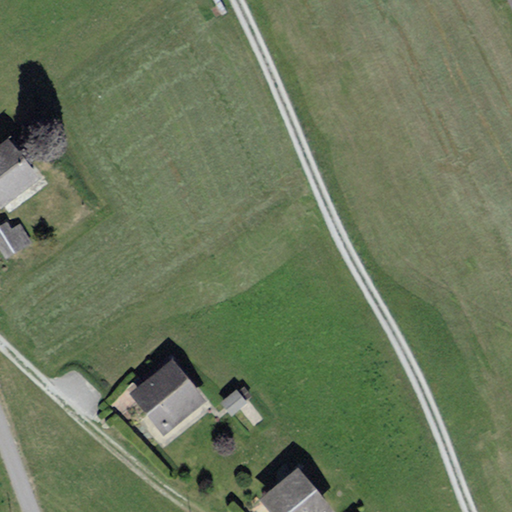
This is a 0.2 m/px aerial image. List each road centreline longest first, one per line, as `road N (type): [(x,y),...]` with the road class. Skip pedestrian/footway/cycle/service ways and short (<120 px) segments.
road 1 (track): [(465,511),(424,401),(321,209),(232,0)]
road 2 (unknown): [(0,347),(115,449),(202,511)]
